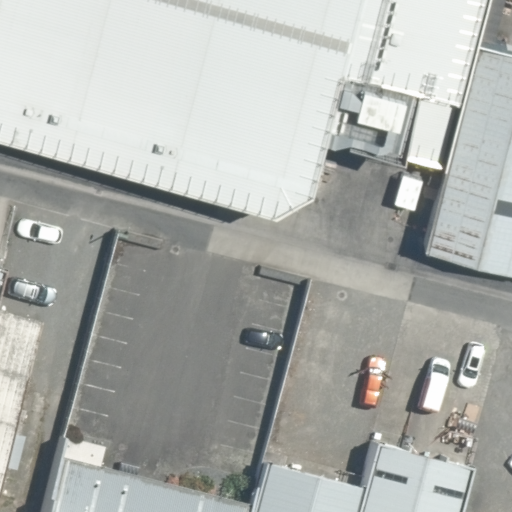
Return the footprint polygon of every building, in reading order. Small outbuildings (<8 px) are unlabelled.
[(486,37),(495,0),(0,0),(0,131),(284,207),(322,185),(336,132),(453,161),(486,37)] [(511,44),(486,37),(453,161),(430,247),(511,259),(511,44)] [(303,511),(420,511),(424,496),(446,417),(337,387),(324,435),(303,511)] [(199,511),(303,511),(324,435),(227,409),(212,465),(199,511)] [(0,511),(199,511),(212,465),(7,410),(0,437),(0,511)] [(420,511),(482,511),(424,496),(420,511)]
